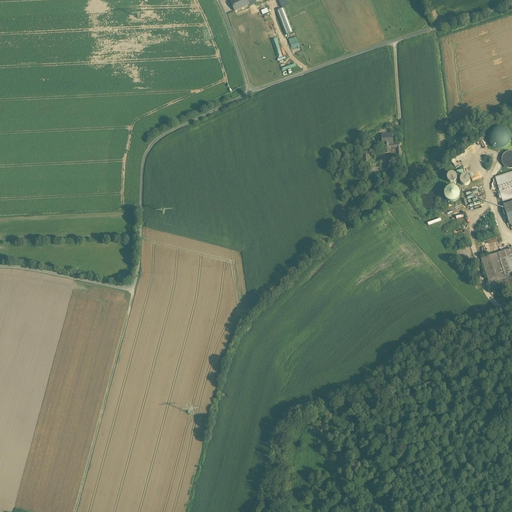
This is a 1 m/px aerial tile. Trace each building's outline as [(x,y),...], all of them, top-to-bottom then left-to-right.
[(229,0),(235,11),(249,5),(248,3),(247,0),(229,0)] [(268,5),(261,8),(263,14),(270,12),(268,5)] [(285,8),(276,11),(284,36),(293,33),(285,8)] [(510,142),(511,137),(510,133),(507,130),(504,127),(499,127),(495,128),(492,130),(489,134),(489,138),(489,142),(492,145),(495,148),(500,149),(504,148),(507,145),(510,142)] [(393,134),(382,135),(382,146),(383,146),(383,154),(392,154),(391,149),(391,144),(393,144),(393,134)] [(393,144),(391,144),(391,149),(396,149),(396,157),(402,157),(401,144),(393,144)] [(371,148),(360,149),(361,164),(370,163),(372,163),(371,148)] [(511,151),(510,151),(507,152),(504,154),(502,157),(502,160),(502,163),(504,166),(507,168),(510,169),(511,168),(511,151)] [(511,172),(495,178),(503,202),(511,198),(511,172)] [(456,182),(457,179),(456,175),(452,174),(449,175),(447,179),(449,182),(452,184),(456,182)] [(469,185),(470,181),(469,178),(465,176),(462,178),(460,181),(462,185),(465,186),(469,185)] [(459,197),(460,194),(459,191),(458,189),(455,187),(452,187),(449,187),(447,189),(445,191),(444,194),(445,197),(447,200),(449,201),(452,202),(455,201),(458,200),(459,197)] [(458,206),(436,215),(441,225),(462,215),(458,206)] [(412,243),(442,228),(437,218),(407,233),(412,243)] [(511,249),(498,253),(505,276),(511,273),(511,249)] [(498,253),(481,259),(488,281),(505,276),(498,253)] [(488,281),(491,291),(511,284),(511,273),(505,276),(488,281)]
